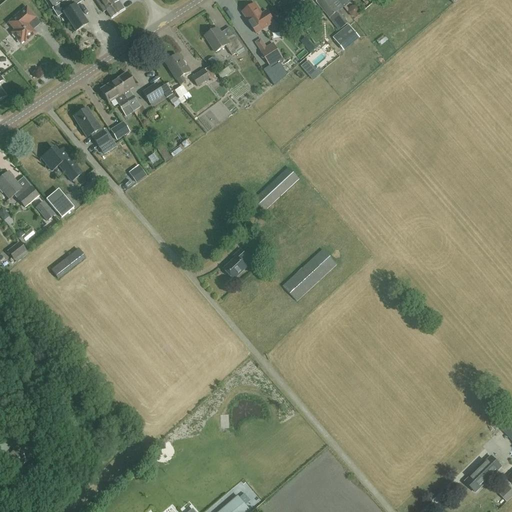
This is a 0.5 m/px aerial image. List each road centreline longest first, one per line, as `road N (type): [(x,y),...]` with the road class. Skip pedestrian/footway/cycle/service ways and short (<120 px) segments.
road 1 (unclassified): [(396,511),(41,101)]
road 2 (tertiary): [(41,101),(162,23)]
